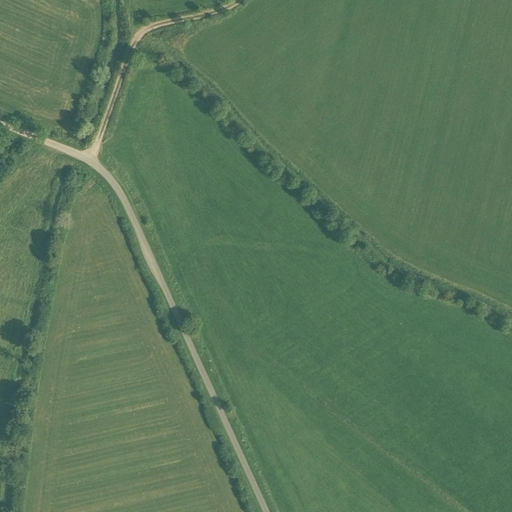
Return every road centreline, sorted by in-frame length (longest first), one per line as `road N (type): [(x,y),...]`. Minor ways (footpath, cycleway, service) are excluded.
road 1 (unclassified): [(263,511),(122,200),(85,160),(0,124)]
road 2 (track): [(236,0),(145,26),(85,160)]
